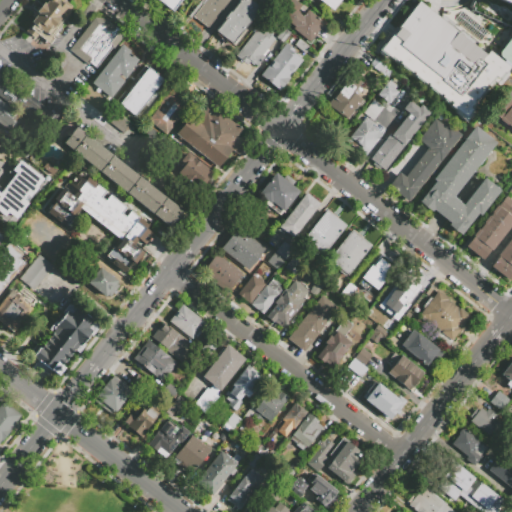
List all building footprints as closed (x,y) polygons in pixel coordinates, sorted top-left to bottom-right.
[(56,0),(57,1),(58,0),(63,0),(73,9),(70,12),(71,15),(64,23),(65,24),(62,29),(64,31),(50,47),(38,37),(35,41),(26,34),(36,21),(32,18),(39,9),(41,10),(45,5),(46,6),(49,3),(49,0),(56,0)] [(178,0),(170,11),(156,0),(178,0)] [(228,0),(207,28),(192,16),(205,0),(228,0)] [(232,42),(216,30),(225,18),(224,17),(229,11),(231,12),(240,0),(250,0),(259,7),(232,42)] [(338,0),(332,9),(320,0),(338,0)] [(511,33),(511,25),(469,8),(471,0),(511,0),(511,67),(509,65),(502,59),(500,57),(499,56),(499,55),(499,54),(499,53),(499,52),(499,51),(500,50),(511,33)] [(417,1),(377,51),(386,58),(388,57),(454,110),(453,112),(465,121),(473,111),(468,107),(493,75),(497,78),(502,72),(503,73),(507,67),(508,67),(509,65),(502,59),(501,60),(487,49),(484,54),(417,1)] [(307,10),(324,23),(309,41),(292,28),(293,27),(284,19),(293,8),(302,15),(307,10)] [(113,24),(124,34),(95,67),(89,62),(85,65),(67,50),(94,17),(107,19),(109,23),(113,24)] [(282,42),(275,36),(282,26),(289,32),(282,42)] [(248,64),(236,55),(256,30),(262,34),(265,31),(275,39),(263,55),(264,56),(256,66),(250,61),(248,64)] [(304,54),(294,45),(299,39),(309,48),(304,54)] [(121,42),(133,51),(131,54),(139,60),(125,78),(119,74),(118,77),(123,81),(110,98),(90,82),(121,42)] [(285,42),(294,49),(292,52),(301,59),(288,76),(289,77),(279,90),(259,75),(285,42)] [(147,67),(162,80),(133,115),(118,103),(147,67)] [(0,71),(52,113),(39,128),(0,97),(0,71)] [(362,101),(347,120),(327,104),(350,74),(361,83),(352,93),(362,101)] [(376,94),(386,82),(398,92),(388,104),(376,94)] [(79,97),(87,87),(110,104),(102,115),(79,97)] [(159,104),(157,102),(169,87),(187,101),(175,116),(178,118),(165,134),(147,119),(159,104)] [(511,100),(511,129),(490,112),(504,94),(511,100)] [(362,113),(373,99),(383,108),(372,121),(362,113)] [(0,101),(18,116),(7,130),(0,124),(0,101)] [(384,170),(380,167),(378,170),(371,164),(373,162),(369,159),(390,133),(391,135),(407,114),(401,110),(408,101),(418,108),(420,105),(429,112),(384,170)] [(201,119),(198,116),(205,107),(211,111),(208,114),(210,116),(215,108),(244,131),(237,140),(244,146),(237,155),(231,150),(217,168),(175,134),(189,116),(198,123),(201,119)] [(108,122),(115,113),(132,126),(124,135),(108,122)] [(364,156),(345,140),(365,115),(375,124),(373,127),(382,133),(364,156)] [(407,201),(387,186),(398,172),(404,176),(427,147),(417,139),(433,118),(445,127),(447,124),(460,134),(407,201)] [(484,177),(500,190),(480,214),(478,213),(461,234),(448,224),(450,222),(433,209),(432,210),(419,200),(435,180),(432,178),(474,126),(495,143),(452,196),(462,204),(484,177)] [(62,143),(75,127),(182,212),(169,228),(62,143)] [(196,190),(175,175),(183,164),(179,161),(186,152),(210,170),(196,190)] [(154,166),(160,157),(168,163),(162,172),(154,166)] [(17,159),(42,178),(35,186),(36,187),(25,201),(27,203),(11,224),(1,216),(2,214),(0,212),(0,189),(13,172),(9,170),(17,159)] [(298,192),(282,211),(270,201),(269,203),(258,194),(275,173),(281,179),(285,174),(295,182),(291,186),(298,192)] [(48,208),(47,207),(61,189),(73,198),(78,192),(75,189),(83,180),(93,188),(96,184),(106,191),(101,198),(105,200),(109,194),(126,207),(121,214),(125,216),(129,210),(146,223),(131,242),(141,250),(132,261),(130,259),(121,271),(109,261),(111,259),(104,253),(111,244),(116,247),(121,241),(79,208),(67,223),(61,218),(58,222),(45,211),(48,208)] [(318,203),(291,236),(279,226),(305,193),(318,203)] [(511,219),(481,259),(464,247),(503,196),(511,202),(511,219)] [(319,253),(301,238),(325,209),(343,224),(319,253)] [(238,227),(265,249),(248,270),(221,248),(238,227)] [(346,275),(327,260),(350,230),(369,245),(346,275)] [(511,274),(507,281),(490,267),(511,239),(511,274)] [(15,272),(0,291),(0,264),(1,263),(0,262),(0,250),(7,242),(29,259),(17,273),(15,272)] [(292,250),(275,270),(266,262),(282,242),(292,250)] [(241,272),(227,291),(202,272),(216,253),(241,272)] [(38,255),(53,267),(33,291),(18,279),(38,255)] [(373,298),(354,284),(374,258),(380,263),(382,261),(394,270),(373,298)] [(107,296),(105,298),(87,284),(100,268),(118,282),(116,285),(119,287),(110,298),(107,296)] [(297,280),(305,270),(326,286),(319,295),(313,290),(312,292),(297,280)] [(249,303),(237,293),(252,274),(264,284),(249,303)] [(396,274),(414,289),(398,308),(383,296),(388,290),(385,288),(396,274)] [(262,314),(250,304),(265,285),(266,286),(272,278),(279,284),(277,286),(280,288),(278,290),(280,291),(262,314)] [(280,328),(266,315),(277,302),(274,300),(284,288),(286,290),(294,280),(307,292),(302,297),(305,300),(280,328)] [(362,297),(354,307),(341,297),(349,287),(362,297)] [(0,303),(11,290),(23,300),(22,301),(32,310),(13,333),(3,325),(2,326),(0,324),(0,303)] [(418,318),(419,316),(418,315),(424,308),(421,306),(429,297),(431,298),(437,291),(470,317),(447,345),(434,335),(438,330),(424,319),(422,321),(418,318)] [(304,351),(287,338),(320,295),(335,307),(321,325),(323,327),(304,351)] [(66,310),(69,313),(76,304),(98,322),(96,325),(99,328),(92,336),(89,334),(82,342),(86,345),(78,353),(75,350),(61,366),(64,368),(57,376),(51,371),(48,375),(34,363),(37,359),(34,357),(31,355),(38,346),(39,348),(57,326),(54,324),(66,310)] [(190,338),(168,321),(181,305),(202,321),(190,338)] [(399,321),(389,333),(381,326),(391,314),(399,321)] [(323,343),(343,319),(351,325),(342,336),(351,344),(331,369),(316,356),(325,345),(323,343)] [(162,322),(177,334),(177,333),(193,346),(181,362),(164,349),(165,348),(150,337),(162,322)] [(369,338),(373,332),(371,330),(376,324),(387,333),(382,340),(380,338),(376,343),(369,338)] [(442,352),(429,369),(421,363),(422,362),(399,345),(411,329),(442,352)] [(209,354),(201,348),(209,338),(216,344),(209,354)] [(133,359),(147,340),(176,363),(161,382),(133,359)] [(226,344),(244,358),(219,390),(212,385),(208,382),(207,383),(202,379),(203,378),(201,377),(226,344)] [(354,357),(362,347),(372,355),(364,365),(354,357)] [(423,372),(409,390),(387,372),(390,368),(388,366),(392,361),(389,358),(394,352),(399,357),(401,355),(423,372)] [(511,388),(505,383),(508,380),(500,374),(511,358),(511,388)] [(360,377),(347,367),(353,359),(366,368),(360,377)] [(253,390),(247,399),(243,396),(239,400),(242,402),(235,411),(226,404),(228,402),(224,398),(233,387),(231,386),(246,366),(259,376),(250,387),(253,390)] [(111,415),(97,404),(100,400),(96,397),(112,376),(131,391),(128,394),(129,395),(115,413),(114,412),(111,415)] [(132,386),(139,377),(148,384),(141,393),(132,386)] [(389,420),(363,399),(368,394),(365,392),(374,380),(400,401),(394,409),(397,411),(389,420)] [(152,401),(142,394),(150,384),(160,391),(152,401)] [(219,390),(216,395),(217,396),(205,412),(194,403),(206,388),(208,389),(212,385),(219,390)] [(280,392),(287,397),(282,403),(283,404),(269,422),(262,416),(259,421),(250,414),(246,419),(242,416),(250,406),(254,409),(269,389),(277,395),(280,392)] [(490,402),(498,392),(508,400),(501,410),(490,402)] [(171,415),(166,411),(178,395),(183,399),(171,415)] [(0,404),(2,402),(20,416),(8,431),(9,432),(2,441),(1,440),(0,441),(0,404)] [(294,403),(306,412),(291,432),(279,423),(294,403)] [(124,421),(129,414),(132,417),(134,415),(136,417),(143,409),(144,410),(148,406),(157,414),(145,428),(148,430),(141,438),(126,425),(127,424),(124,421)] [(503,426),(493,439),(470,420),(471,419),(469,417),(476,408),(477,410),(481,406),(487,411),(489,409),(496,414),(493,417),(503,426)] [(289,438),(308,413),(318,421),(317,423),(322,427),(306,447),(304,446),(301,450),(293,444),(294,442),(289,438)] [(165,458),(148,444),(154,437),(151,436),(157,429),(159,430),(167,419),(179,428),(181,426),(189,432),(179,445),(177,443),(165,458)] [(487,446),(472,465),(463,458),(466,455),(450,442),(462,427),(487,446)] [(232,443),(227,449),(223,446),(221,448),(211,440),(220,429),(229,436),(227,439),(232,443)] [(183,472),(176,465),(179,462),(173,457),(191,435),(209,450),(191,471),(187,467),(183,472)] [(328,455),(342,437),(366,455),(356,467),(359,469),(346,485),(324,467),(332,457),(328,455)] [(305,463),(317,448),(315,446),(321,438),(324,440),(325,438),(327,439),(328,438),(333,442),(332,443),(333,444),(323,455),(328,459),(318,471),(314,468),(313,469),(305,463)] [(269,465),(247,447),(254,439),(264,446),(262,449),(269,455),(271,452),(276,456),(269,465)] [(235,470),(231,475),(228,473),(211,495),(195,482),(220,451),(229,459),(234,453),(240,457),(235,463),(236,463),(233,468),(235,470)] [(262,460),(256,469),(244,461),(251,452),(262,460)] [(511,500),(508,497),(511,491),(511,489),(488,470),(499,455),(511,465),(511,500)] [(492,492),(483,502),(475,496),(469,503),(454,492),(452,494),(446,489),(447,487),(440,481),(453,464),(466,475),(473,481),(476,477),(481,481),(479,484),(481,486),(482,485),(492,492)] [(260,482),(239,510),(225,500),(250,467),(255,471),(255,472),(261,477),(258,480),(260,482)] [(286,488),(278,482),(288,468),(296,474),(286,488)] [(291,490),(300,478),(313,488),(303,500),(291,490)] [(312,492),(320,481),(341,498),(333,508),(312,492)] [(415,511),(407,505),(422,485),(444,503),(443,504),(452,511),(415,511)] [(262,511),(285,511),(288,510),(273,498),(262,511)] [(292,511),(299,503),(310,511),(292,511)]
